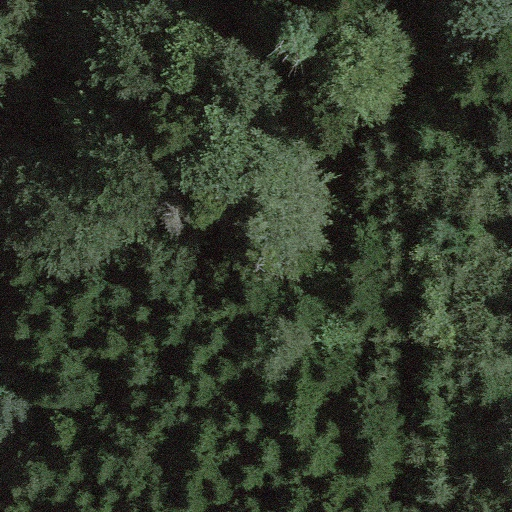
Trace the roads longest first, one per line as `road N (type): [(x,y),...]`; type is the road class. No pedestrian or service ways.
road 1 (track): [(397,511),(414,437),(407,114),(395,0)]
road 2 (track): [(65,0),(0,222)]
